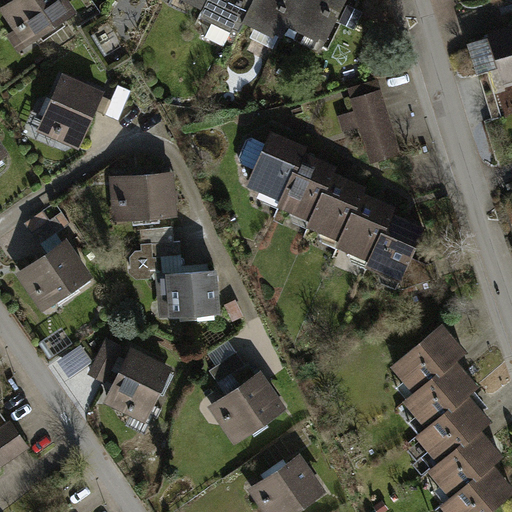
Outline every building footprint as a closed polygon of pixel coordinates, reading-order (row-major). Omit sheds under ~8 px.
[(62,0),(16,0),(5,8),(20,30),(25,27),(33,38),(71,11),(62,0)] [(207,0),(205,5),(204,5),(201,12),(214,18),(205,37),(224,46),(233,27),(239,31),(245,18),(244,18),(253,0),(207,0)] [(253,0),(244,18),(245,18),(282,36),(289,22),(288,21),(298,0),(253,0)] [(345,0),(298,0),(288,21),(289,22),(326,40),(345,0)] [(511,28),(491,35),(501,67),(511,63),(511,28)] [(54,131),(79,142),(93,109),(100,94),(63,78),(44,120),(57,126),(54,131)] [(380,90),(376,80),(349,88),(353,99),(380,90)] [(111,99),(105,114),(119,120),(132,90),(118,84),(111,99)] [(384,104),(380,90),(353,99),(357,111),(357,112),(384,104)] [(105,114),(111,99),(100,94),(93,109),(105,114)] [(388,118),(384,104),(357,112),(361,124),(361,126),(388,118)] [(343,130),(361,124),(357,112),(357,111),(339,116),(343,130)] [(361,126),(363,133),(390,125),(388,118),(361,126)] [(363,133),(368,147),(394,138),(390,125),(363,133)] [(304,146),(272,132),(267,143),(252,137),(247,139),(239,158),(241,163),(255,169),(250,182),(283,196),(302,152),(304,146)] [(368,147),(372,160),(399,152),(394,138),(368,147)] [(334,166),(302,152),(283,196),(280,202),(312,216),(331,173),(334,166)] [(168,173),(116,177),(118,204),(125,203),(126,217),(140,216),(172,214),(168,173)] [(363,187),(331,173),(312,216),(309,223),(342,237),(361,193),(363,187)] [(393,207),(361,193),(342,237),(339,243),(371,257),(390,213),(393,207)] [(32,232),(62,211),(55,201),(25,222),(32,232)] [(62,211),(32,232),(40,244),(57,232),(70,223),(62,211)] [(423,227),(390,213),(371,257),(368,263),(401,277),(397,287),(401,288),(439,276),(434,261),(427,264),(410,256),(423,227)] [(142,244),(174,241),(173,226),(140,229),(142,244)] [(57,232),(40,244),(47,254),(64,242),(57,232)] [(174,241),(142,244),(142,250),(135,250),(130,256),(131,270),(137,275),(151,274),(156,269),(156,256),(161,256),(181,255),(180,240),(174,241)] [(47,254),(21,272),(36,294),(41,291),(49,302),(87,275),(64,242),(47,254)] [(161,256),(162,273),(183,272),(181,255),(161,256)] [(171,313),(218,310),(215,269),(183,272),(162,273),(165,300),(170,300),(171,313)] [(394,364),(416,391),(453,360),(464,351),(441,325),(394,364)] [(216,365),(236,351),(228,340),(208,353),(216,365)] [(116,353),(103,347),(91,373),(104,379),(116,353)] [(61,363),(70,378),(90,366),(81,351),(61,363)] [(115,384),(108,398),(132,410),(135,405),(147,411),(168,369),(131,351),(127,359),(115,384)] [(245,364),(236,351),(216,365),(210,370),(218,382),(245,364)] [(407,399),(429,425),(466,395),(476,386),(453,360),(416,391),(407,399)] [(227,395),(258,374),(249,361),(245,364),(218,382),(227,395)] [(222,415),(238,438),(281,408),(258,374),(227,395),(220,401),(227,412),(222,415)] [(419,433),(441,460),(478,429),(488,421),(478,410),(483,406),(474,396),(469,399),(466,395),(429,425),(419,433)] [(0,459),(2,463),(25,446),(9,423),(0,429),(0,459)] [(431,468),(453,495),(492,462),(500,456),(478,429),(441,460),(431,468)] [(297,457),(259,484),(267,495),(262,498),(271,511),(289,511),(320,490),(297,457)] [(486,511),(511,490),(496,471),(498,470),(492,462),(453,495),(443,503),(450,511),(486,511)]
